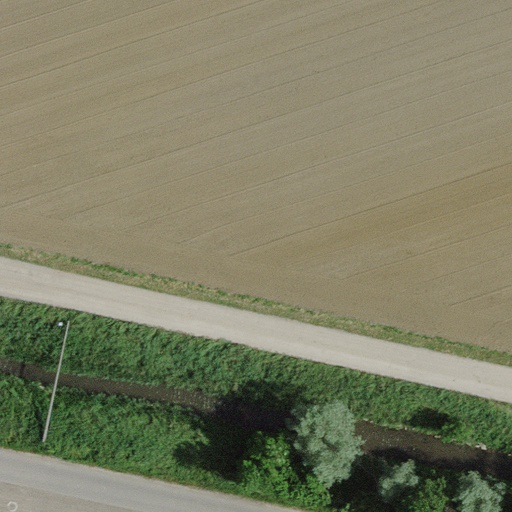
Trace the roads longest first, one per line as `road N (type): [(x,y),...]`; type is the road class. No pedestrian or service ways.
road 1 (track): [(0,279),(511,387)]
road 2 (track): [(124,511),(0,485)]
